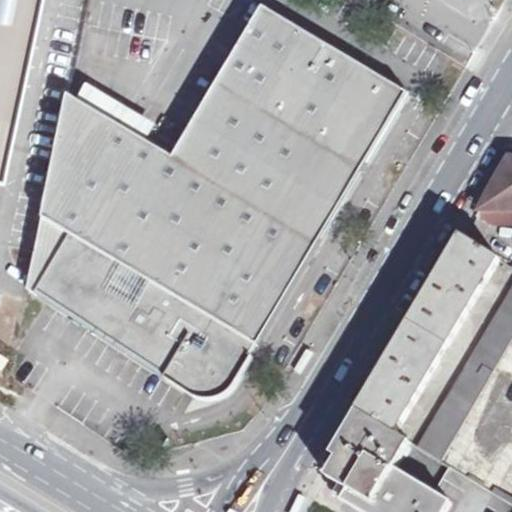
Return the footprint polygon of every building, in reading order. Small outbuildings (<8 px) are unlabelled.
[(0,0),(0,148),(31,0),(0,0)] [(29,291),(39,295),(38,297),(194,398),(202,401),(211,402),(218,401),(226,397),(233,392),(238,387),(254,358),(252,357),(258,347),(259,348),(323,240),(324,241),(365,172),(411,95),(375,74),(265,9),(248,38),(220,84),(175,160),(70,96),(29,291)] [(511,161),(507,164),(481,210),(511,210),(511,161)] [(501,260),(464,238),(357,420),(335,457),(340,460),(329,479),(351,491),(346,500),(366,511),(449,511),(454,504),(435,493),(397,470),(409,450),(413,444),(398,435),(501,260)] [(511,292),(420,448),(441,460),(445,453),(511,340),(511,292)] [(306,349),(292,371),(300,376),(314,353),(306,349)] [(298,511),(306,499),(299,495),(289,511),(298,511)]
